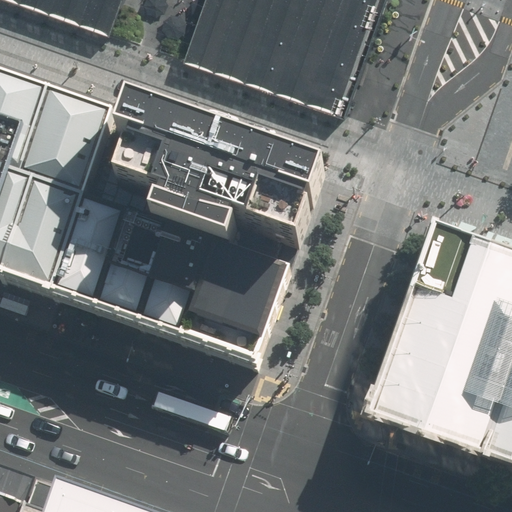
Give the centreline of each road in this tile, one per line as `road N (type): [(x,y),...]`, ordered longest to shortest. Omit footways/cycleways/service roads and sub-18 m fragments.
road 1 (residential): [(0,30),(401,168)]
road 2 (residential): [(286,498),(401,168)]
road 3 (secondary): [(286,498),(0,396)]
road 4 (residential): [(511,17),(486,56),(418,120)]
road 5 (residential): [(418,120),(453,0)]
